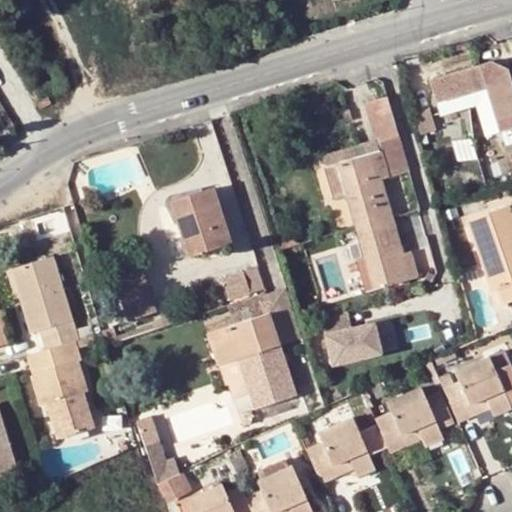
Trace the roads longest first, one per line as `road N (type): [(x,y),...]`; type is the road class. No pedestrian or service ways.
road 1 (residential): [(511,3),(61,140)]
road 2 (unknown): [(225,90),(282,282)]
